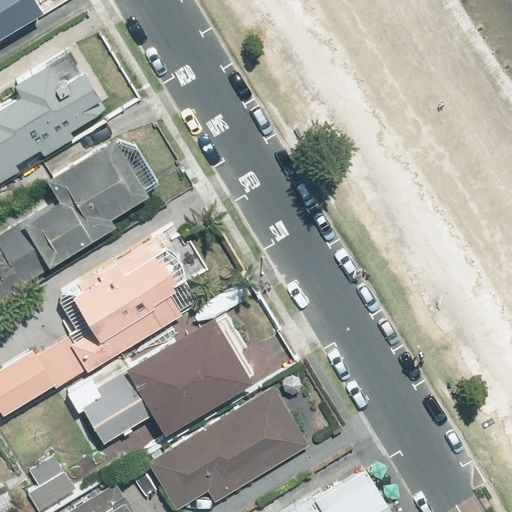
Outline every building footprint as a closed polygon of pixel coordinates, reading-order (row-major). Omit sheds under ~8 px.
[(0,0),(0,29),(39,7),(34,0),(0,0)] [(11,159),(36,147),(38,152),(70,135),(65,125),(100,107),(69,47),(0,82),(0,178),(17,170),(11,159)] [(112,222),(106,212),(158,181),(130,137),(117,145),(109,132),(39,175),(52,198),(0,229),(0,247),(11,266),(0,273),(0,277),(10,294),(58,265),(54,257),(112,222)] [(181,309),(169,289),(206,266),(190,240),(185,243),(180,234),(167,242),(158,228),(63,286),(86,324),(34,356),(29,348),(0,365),(0,415),(53,383),(55,386),(181,309)] [(120,356),(64,392),(74,408),(79,405),(101,438),(148,409),(162,431),(248,377),(207,311),(185,325),(124,363),(120,356)] [(212,499),(307,442),(273,386),(182,441),(180,438),(146,459),(175,507),(206,489),(212,499)] [(278,478),(298,511),(359,511),(382,499),(346,439),(278,478)] [(74,485),(53,453),(28,471),(38,485),(27,492),(39,509),(74,485)] [(132,511),(114,481),(62,511),(132,511)]
